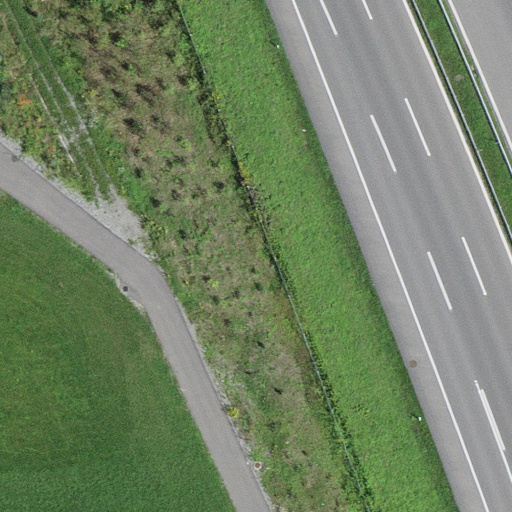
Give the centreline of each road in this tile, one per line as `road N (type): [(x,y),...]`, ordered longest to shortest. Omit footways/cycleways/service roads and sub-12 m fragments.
road 1 (unknown): [(273,511),(33,0)]
road 2 (motorway): [(360,0),(511,369)]
